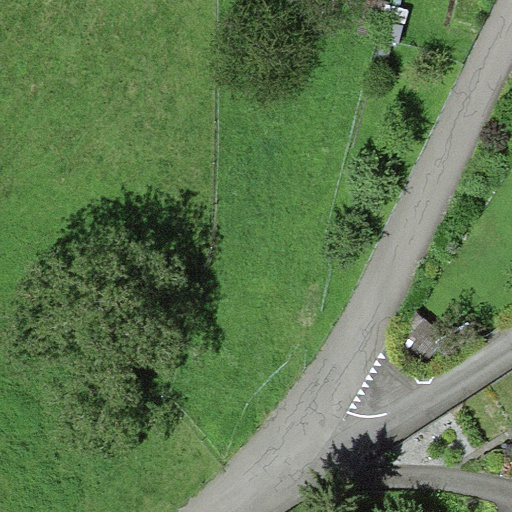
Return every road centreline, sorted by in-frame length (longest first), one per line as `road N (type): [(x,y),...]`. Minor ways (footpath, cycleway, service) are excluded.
road 1 (residential): [(511,19),(364,319),(322,423)]
road 2 (residential): [(511,342),(412,403),(322,423)]
road 3 (residential): [(322,423),(226,511)]
